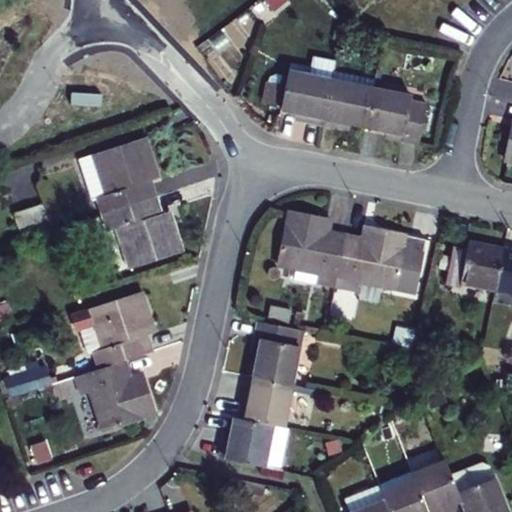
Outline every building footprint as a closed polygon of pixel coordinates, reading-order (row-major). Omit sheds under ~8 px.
[(376,73),(333,65),(330,79),(373,87),(376,73)] [(321,124),(330,79),(285,70),(277,109),(301,114),(300,120),(321,124)] [(366,126),(373,87),(330,79),(321,124),(343,128),(345,122),(366,126)] [(373,87),(366,126),(404,134),(403,141),(418,144),(426,103),(411,101),(412,95),(373,87)] [(156,175),(144,141),(82,164),(96,204),(99,203),(105,220),(152,204),(144,180),(156,175)] [(19,228),(47,218),(41,201),(13,211),(19,228)] [(152,204),(105,220),(111,238),(120,235),(133,273),(185,256),(173,221),(159,225),(152,204)] [(310,286),(326,289),(336,235),(317,231),(319,221),(280,213),(270,269),(312,276),(310,286)] [(359,240),(336,235),(326,289),(342,292),(344,283),(404,295),(415,239),(361,229),(359,240)] [(495,294),(502,255),(468,248),(467,253),(449,249),(443,284),(495,294)] [(495,294),(511,297),(511,257),(502,255),(495,294)] [(144,298),(77,321),(83,337),(88,336),(102,376),(128,367),(152,359),(145,338),(156,334),(144,298)] [(8,302),(0,303),(0,319),(12,317),(8,302)] [(306,332),(260,323),(257,342),(263,343),(255,381),(294,389),(306,332)] [(7,396),(53,387),(47,360),(2,370),(7,396)] [(102,376),(77,385),(82,401),(91,398),(105,438),(159,419),(147,384),(136,388),(128,367),(102,376)] [(294,389),(255,381),(250,403),(247,403),(242,424),(274,431),(286,433),(288,427),(302,431),(309,398),(293,395),(294,389)] [(222,465),(265,474),(269,457),(285,461),(290,434),(286,433),(274,431),(242,424),(236,423),(232,443),(226,442),(222,465)] [(285,461),(269,457),(265,474),(281,478),(285,461)] [(413,474),(426,511),(442,511),(441,508),(460,501),(450,477),(445,463),(413,474)] [(450,477),(460,501),(463,511),(507,511),(489,468),(483,465),(450,477)] [(380,487),(389,511),(426,511),(413,474),(412,473),(379,486),(380,487)] [(389,511),(380,487),(343,501),(347,511),(389,511)]
